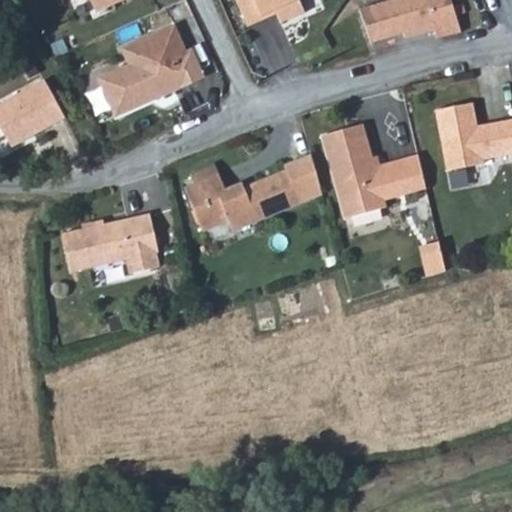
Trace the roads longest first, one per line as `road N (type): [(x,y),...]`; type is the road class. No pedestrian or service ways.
road 1 (unclassified): [(261,110),(67,184),(0,179)]
road 2 (unclassified): [(511,41),(332,83),(261,110)]
road 3 (track): [(511,459),(377,511)]
road 4 (residential): [(261,110),(204,0)]
